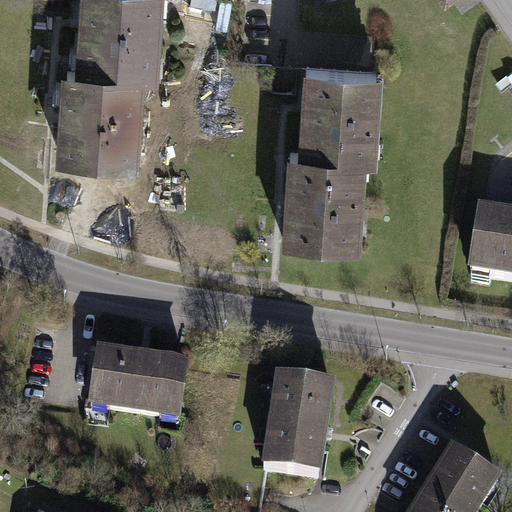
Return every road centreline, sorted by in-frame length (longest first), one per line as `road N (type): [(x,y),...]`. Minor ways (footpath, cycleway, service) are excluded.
road 1 (tertiary): [(445,343),(133,295),(0,247)]
road 2 (residential): [(357,511),(445,343)]
